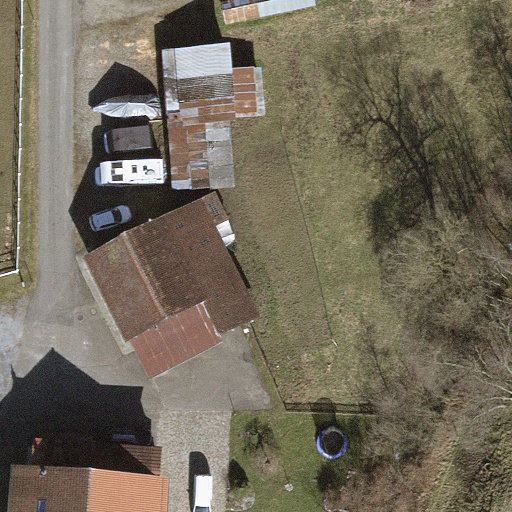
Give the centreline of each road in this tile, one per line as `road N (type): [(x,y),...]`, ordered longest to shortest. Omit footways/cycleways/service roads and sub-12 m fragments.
road 1 (residential): [(51,0),(49,403)]
road 2 (track): [(50,23),(172,0)]
